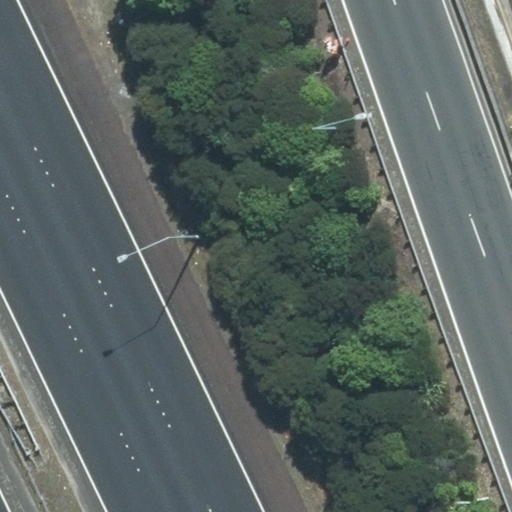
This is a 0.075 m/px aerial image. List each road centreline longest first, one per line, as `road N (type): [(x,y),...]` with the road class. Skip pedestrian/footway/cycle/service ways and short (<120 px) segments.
road 1 (motorway): [(0,175),(161,511)]
road 2 (motorway): [(394,0),(511,328)]
